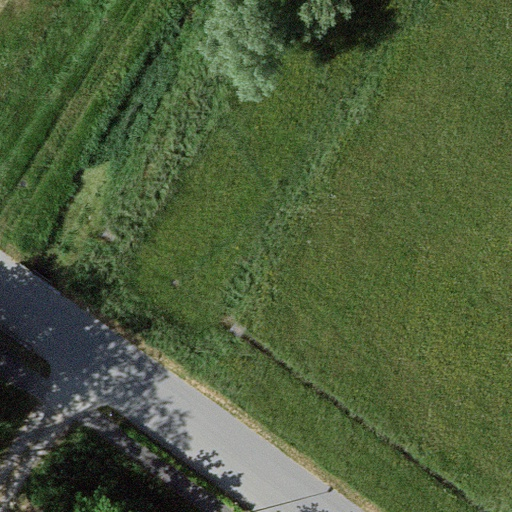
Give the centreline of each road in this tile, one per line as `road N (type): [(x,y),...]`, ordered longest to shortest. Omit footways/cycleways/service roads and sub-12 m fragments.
road 1 (unclassified): [(0,284),(311,511)]
road 2 (track): [(93,354),(0,500)]
